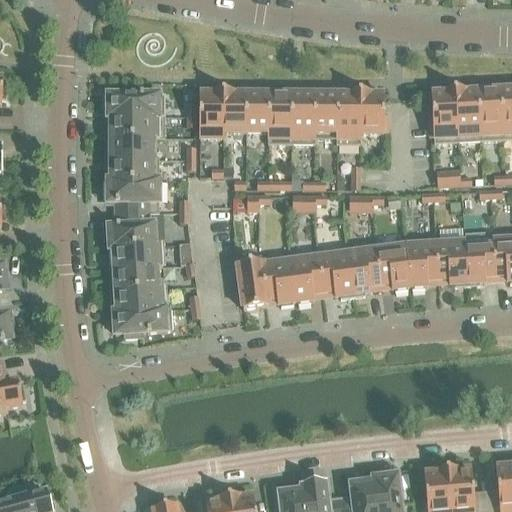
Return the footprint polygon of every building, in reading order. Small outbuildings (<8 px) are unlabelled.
[(511,144),(511,93),(511,94),(511,91),(500,92),(503,145),(511,144)] [(503,145),(500,92),(489,93),(489,95),(478,96),(481,146),(503,145)] [(481,146),(478,96),(467,96),(467,94),(455,95),(457,147),(481,146)] [(165,122),(165,100),(143,100),(143,99),(140,99),(140,100),(134,100),(134,95),(117,95),(117,100),(108,100),(108,122),(111,122),(165,122)] [(457,147),(455,95),(442,96),(443,98),(431,98),(432,120),(430,120),(431,143),(434,143),(434,149),(457,147)] [(269,149),(269,96),(257,96),(257,99),(246,99),(246,137),(268,137),(268,149),(269,149)] [(291,149),(292,99),(280,99),(280,96),(269,96),(269,149),(291,149)] [(314,150),(314,96),(303,96),(303,99),(292,99),(291,149),(314,150)] [(337,150),(337,99),(326,99),(326,97),(314,96),(314,150),(315,149),(315,143),(336,144),(336,150),(337,150)] [(223,143),(223,97),(211,97),(211,99),(200,99),(199,143),(223,143)] [(246,137),(246,99),(236,99),(236,97),(223,97),(223,143),(224,143),(224,137),(246,137)] [(360,150),(360,97),(348,97),(348,99),(337,99),(337,150),(360,150)] [(386,138),(386,121),(384,121),(384,100),(372,99),(372,97),(360,97),(360,150),(361,150),(361,138),(386,138)] [(195,132),(195,110),(187,110),(187,132),(195,132)] [(165,144),(165,122),(111,122),(111,144),(153,144),(165,144)] [(153,163),(153,144),(111,144),(111,163),(153,163)] [(195,176),(195,153),(187,153),(187,176),(195,176)] [(111,185),(159,184),(159,163),(153,163),(111,163),(111,185)] [(360,184),(360,172),(352,172),(351,184),(360,184)] [(223,182),(223,174),(211,174),(211,182),(223,182)] [(460,183),(459,175),(448,176),(448,183),(449,192),(460,191),(460,183)] [(505,189),(505,180),(494,181),(494,189),(505,189)] [(471,190),(471,182),(460,183),(460,191),(471,190)] [(147,219),(159,219),(159,184),(111,185),(107,185),(108,207),(117,207),(118,220),(147,219)] [(360,195),(360,184),(351,184),(351,195),(360,195)] [(246,195),(246,186),(234,186),(234,194),(246,195)] [(268,195),(268,186),(257,186),(257,195),(268,195)] [(280,195),(280,187),(268,186),(268,195),(280,195)] [(314,195),(314,187),(303,187),(302,195),(314,195)] [(325,195),(325,187),(314,187),(314,195),(325,195)] [(490,203),(490,195),(479,196),(479,204),(490,203)] [(502,203),(502,195),(490,195),(490,203),(502,203)] [(433,206),(432,198),(421,199),(422,207),(433,206)] [(445,206),(444,198),(432,198),(433,206),(445,206)] [(258,217),(258,209),(259,200),(247,200),(247,216),(258,217)] [(270,209),(270,201),(259,200),(258,209),(270,209)] [(316,209),(316,201),(292,201),(292,209),(316,209)] [(327,209),(327,201),(316,201),(316,209),(327,209)] [(372,209),(372,201),(361,201),(361,217),(372,217),(372,209)] [(383,209),(383,201),(372,201),(372,209),(383,209)] [(188,228),(188,206),(180,205),(180,228),(188,228)] [(155,249),(153,229),(148,229),(147,219),(118,220),(118,231),(108,232),(110,252),(155,249)] [(511,237),(493,239),(495,281),(506,280),(506,286),(509,286),(510,288),(511,288),(511,237)] [(495,281),(493,239),(492,239),(493,251),(466,252),(465,246),(464,246),(467,291),(480,290),(479,288),(485,287),(485,282),(495,281)] [(409,292),(405,244),(374,248),(380,290),(391,289),(392,294),(395,294),(395,296),(407,295),(407,292),(409,292)] [(438,285),(435,248),(406,250),(406,244),(405,244),(409,292),(412,292),(412,294),(424,294),(424,291),(427,291),(427,285),(438,285)] [(467,291),(464,246),(435,248),(438,285),(449,284),(449,289),(454,289),(455,292),(467,291)] [(380,290),(374,248),(346,252),(353,302),(365,300),(365,298),(370,297),(369,291),(380,290)] [(156,273),(162,272),(161,249),(155,249),(110,252),(110,254),(113,254),(114,275),(156,273)] [(353,302),(346,252),(317,256),(323,298),(334,296),(334,302),(340,301),(340,304),(353,302)] [(323,298),(317,256),(289,259),(295,307),(298,307),(298,309),(310,308),(310,305),(313,305),(312,299),(323,298)] [(195,281),(192,258),(184,259),(187,282),(195,281)] [(295,307),(289,259),(261,263),(267,305),(277,304),(277,309),(280,309),(281,312),(293,310),(293,307),(295,307)] [(268,311),(267,305),(261,263),(261,260),(237,263),(243,314),(268,311)] [(115,294),(157,292),(156,273),(114,275),(115,294)] [(117,316),(165,314),(163,292),(157,292),(115,294),(117,316)] [(201,323),(198,301),(190,302),(193,325),(201,323)] [(150,337),(172,335),(171,313),(165,314),(117,316),(114,317),(115,339),(125,338),(125,343),(142,342),(142,337),(147,337),(147,338),(150,338),(150,337)] [(15,339),(14,323),(9,323),(9,319),(0,319),(0,344),(0,345),(1,345),(4,345),(4,344),(11,343),(11,339),(15,339)] [(23,389),(19,390),(18,386),(4,388),(1,368),(0,367),(0,418),(8,418),(7,413),(22,410),(22,406),(26,405),(23,389)] [(497,495),(485,496),(486,511),(511,511),(511,470),(495,472),(497,495)] [(486,511),(485,496),(473,497),(471,474),(460,475),(460,473),(447,475),(450,511),(486,511)] [(450,511),(447,475),(435,476),(435,478),(424,479),(426,505),(421,506),(421,511),(450,511)] [(401,511),(400,503),(399,495),(397,480),(393,480),(392,476),(376,478),(377,482),(373,483),(377,511),(401,511)] [(377,511),(373,483),(354,486),(355,489),(350,489),(353,508),(341,510),(340,511),(377,511)] [(340,511),(341,510),(328,511),(326,489),(302,491),(304,511),(340,511)] [(29,490),(11,495),(13,504),(0,507),(0,511),(54,511),(51,499),(47,500),(45,496),(31,500),(29,490)] [(304,511),(302,491),(301,491),(301,492),(283,494),(283,497),(279,498),(280,511),(304,511)] [(254,511),(253,500),(241,502),(241,500),(229,502),(230,511),(254,511)] [(230,511),(229,502),(217,504),(217,506),(206,507),(206,511),(230,511)]
